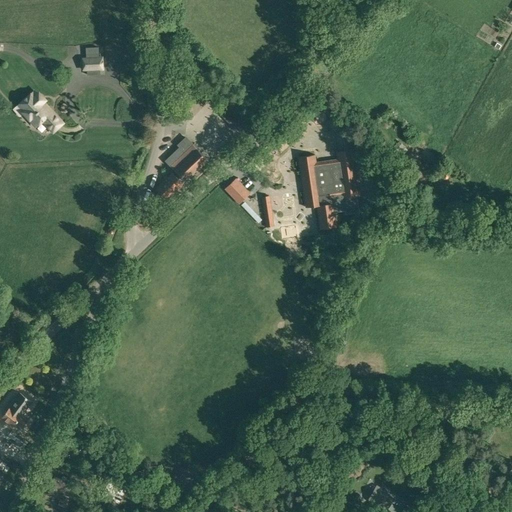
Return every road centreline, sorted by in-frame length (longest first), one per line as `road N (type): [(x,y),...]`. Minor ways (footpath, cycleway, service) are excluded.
road 1 (unclassified): [(141,249),(400,0)]
road 2 (unclassified): [(141,249),(129,234),(159,134),(155,0)]
road 3 (unclassified): [(12,511),(108,281)]
road 4 (track): [(510,511),(449,453),(377,402),(314,385)]
road 5 (track): [(328,368),(198,511)]
road 6 (unclassified): [(0,380),(108,281)]
